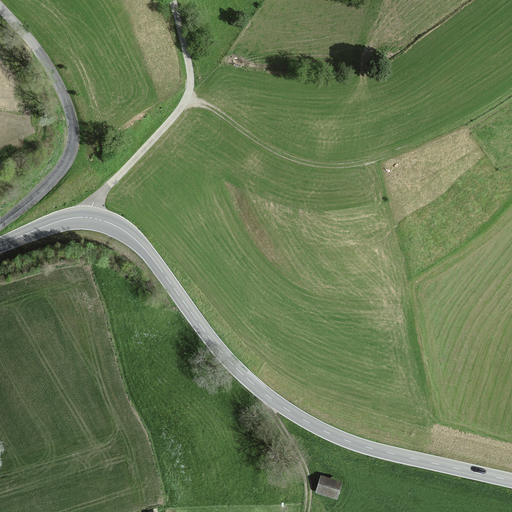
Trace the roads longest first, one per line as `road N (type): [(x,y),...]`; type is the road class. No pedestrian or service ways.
road 1 (secondary): [(511,480),(369,448),(303,419),(227,358),(150,255),(118,227),(77,217),(0,244)]
road 2 (track): [(186,98),(290,157),(344,165),(428,137),(511,91)]
road 3 (track): [(307,511),(304,464),(269,397)]
